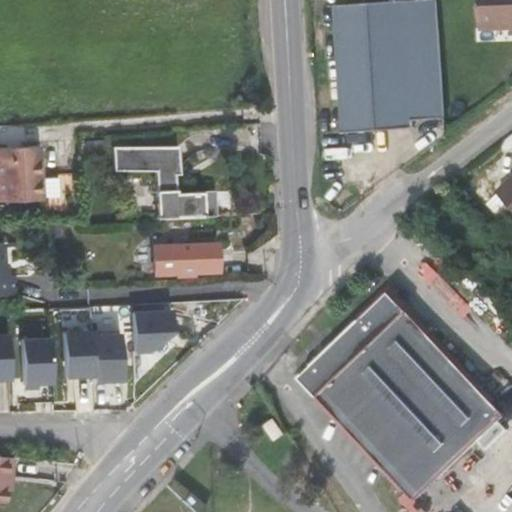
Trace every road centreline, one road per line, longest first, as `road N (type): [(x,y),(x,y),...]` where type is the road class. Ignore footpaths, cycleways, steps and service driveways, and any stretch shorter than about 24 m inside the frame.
road 1 (unclassified): [(299,250),(279,310),(126,463)]
road 2 (residential): [(511,115),(341,241),(299,250)]
road 3 (unclassified): [(289,0),(299,250)]
road 4 (unknown): [(299,250),(198,286),(97,291)]
road 5 (residential): [(126,463),(90,439),(0,428)]
